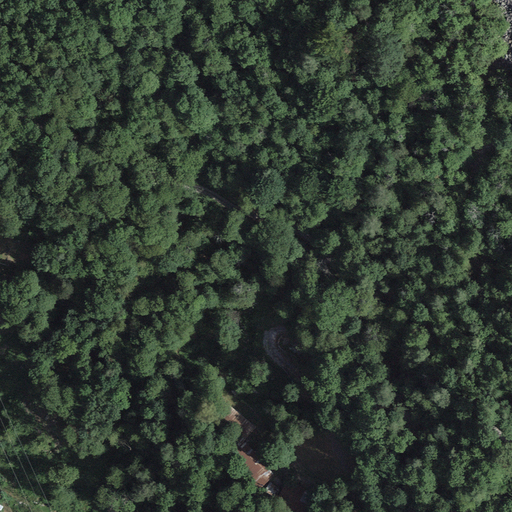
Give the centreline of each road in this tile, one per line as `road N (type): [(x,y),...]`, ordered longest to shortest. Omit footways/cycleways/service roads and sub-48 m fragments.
road 1 (track): [(511,423),(390,286),(297,230),(0,101)]
road 2 (track): [(400,396),(416,386),(417,365),(348,260)]
